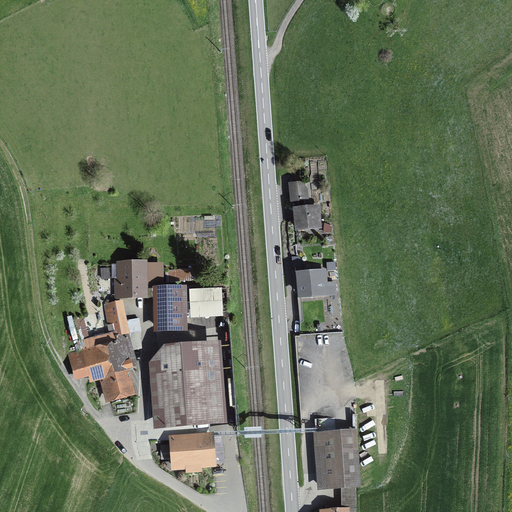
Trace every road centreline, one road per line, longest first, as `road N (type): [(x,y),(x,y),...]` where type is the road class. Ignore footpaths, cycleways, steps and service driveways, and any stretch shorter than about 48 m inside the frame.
road 1 (secondary): [(294,511),(257,0)]
road 2 (track): [(0,141),(23,191),(54,354),(126,447),(214,511)]
road 3 (track): [(146,307),(138,457)]
